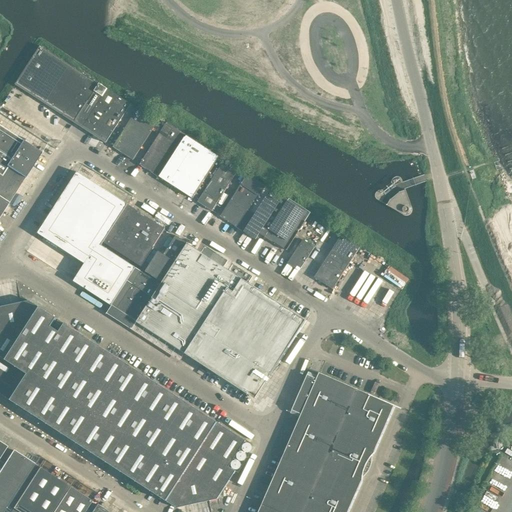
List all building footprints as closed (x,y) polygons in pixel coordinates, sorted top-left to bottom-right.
[(37,43),(12,81),(71,119),(96,81),(37,43)] [(96,81),(71,119),(103,140),(127,101),(96,81)] [(134,106),(109,144),(130,157),(130,156),(155,119),(134,106)] [(137,161),(136,162),(157,175),(184,133),(164,120),(137,161)] [(0,210),(7,200),(38,152),(39,150),(39,149),(35,147),(0,124),(0,210)] [(184,133),(157,175),(189,196),(190,195),(216,154),(184,133)] [(221,157),(209,176),(223,185),(236,166),(221,157)] [(41,220),(34,231),(82,261),(70,278),(108,303),(133,265),(98,243),(100,239),(125,202),(74,169),(46,213),(41,220)] [(228,197),(217,214),(241,229),(268,187),(262,184),(244,172),(228,197)] [(194,199),(208,208),(223,185),(209,176),(194,199)] [(383,201),(383,202),(398,211),(400,209),(401,209),(402,210),(403,210),(404,210),(405,209),(406,208),(406,207),(406,206),(406,205),(406,204),(408,203),(402,186),(401,186),(401,187),(396,189),(396,188),(386,196),(386,197),(384,201),(383,201)] [(268,187),(241,229),(252,237),(260,224),(265,227),(265,228),(261,234),(283,247),(306,212),(284,198),(268,187)] [(125,202),(100,239),(138,264),(150,245),(150,244),(161,225),(125,202)] [(160,252),(172,259),(184,240),(172,232),(160,252)] [(338,232),(329,246),(348,258),(357,244),(355,243),(338,232)] [(290,252),(286,258),(297,266),(311,244),(299,237),(290,252)] [(158,281),(133,319),(182,351),(224,285),(230,289),(239,276),(184,240),(172,259),(159,279),(158,281)] [(329,246),(320,260),(339,272),(348,258),(329,246)] [(155,248),(142,269),(159,279),(172,259),(160,252),(155,248)] [(320,260),(311,274),(329,286),(339,272),(320,260)] [(133,265),(108,303),(133,319),(158,281),(133,265)] [(224,285),(182,351),(252,396),(303,317),(239,276),(230,289),(224,285)] [(0,392),(2,394),(95,454),(117,468),(147,488),(174,505),(183,503),(206,498),(214,496),(232,468),(226,464),(243,438),(62,321),(56,329),(48,324),(54,315),(26,298),(18,300),(0,303),(0,392)] [(55,316),(51,323),(57,326),(61,320),(55,316)] [(343,511),(359,478),(360,478),(360,472),(362,466),(364,460),(368,455),(372,450),(391,402),(316,370),(315,373),(306,369),(288,410),(297,414),(264,491),(254,511),(343,511)] [(11,447),(0,464),(0,510),(32,461),(11,447)] [(6,511),(49,511),(68,484),(38,465),(11,505),(6,511)] [(80,511),(82,509),(90,498),(68,484),(49,511),(80,511)] [(86,511),(82,509),(80,511),(111,511),(95,501),(87,511),(86,511)]
